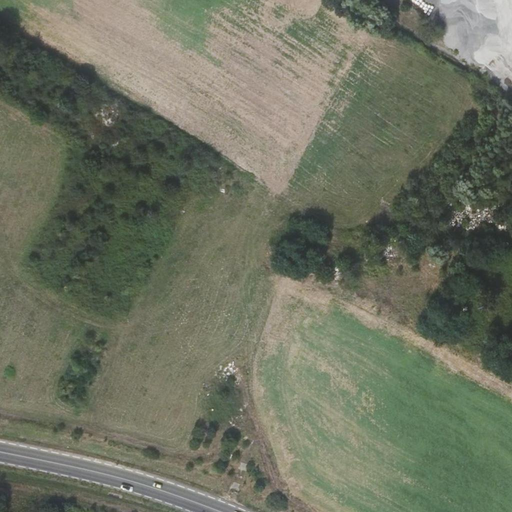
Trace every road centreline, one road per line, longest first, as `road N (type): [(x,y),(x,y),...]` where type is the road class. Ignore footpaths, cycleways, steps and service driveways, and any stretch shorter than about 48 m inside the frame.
road 1 (track): [(0,416),(214,457),(237,413),(249,420),(279,492),(315,511)]
road 2 (tertiary): [(219,511),(142,484),(0,452)]
